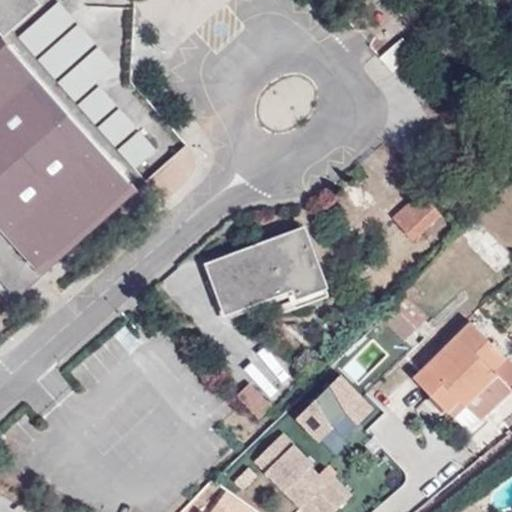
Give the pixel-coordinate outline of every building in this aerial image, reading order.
[(0,0),(0,134),(55,95),(2,37),(41,2),(38,0),(0,0)] [(99,84),(120,66),(63,0),(23,35),(137,168),(156,151),(141,134),(130,143),(122,134),(134,124),(99,84)] [(55,95),(0,134),(0,274),(20,297),(140,189),(55,95)] [(440,214),(421,192),(392,217),(412,240),(440,214)] [(329,295),(302,229),(210,265),(227,310),(292,285),(299,306),(329,295)] [(416,329),(394,307),(381,320),(404,341),(416,329)] [(505,356),(471,322),(414,377),(467,431),(511,389),(491,370),(505,356)] [(360,379),(389,352),(377,339),(348,367),(360,379)] [(375,411),(343,377),(300,418),(322,442),(335,430),(330,424),(348,414),(360,425),(375,411)] [(272,406),(249,383),(236,395),(260,418),(272,406)] [(254,460),(299,507),(307,499),(320,511),(333,511),(347,498),(331,482),(319,473),(311,467),(313,464),(282,432),(254,460)] [(325,466),(319,473),(331,482),(347,498),(353,493),(325,466)] [(213,511),(214,511),(199,495),(180,511),(213,511)] [(320,511),(307,499),(299,507),(304,511),(320,511)] [(482,511),(474,501),(460,511),(482,511)]
